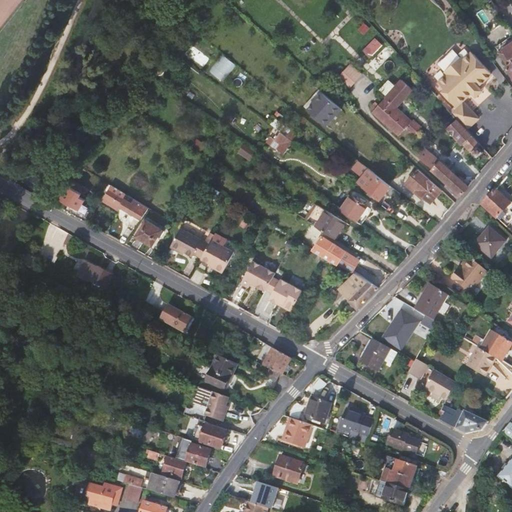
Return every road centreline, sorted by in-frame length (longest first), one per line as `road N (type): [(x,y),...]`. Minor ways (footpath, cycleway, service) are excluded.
road 1 (tertiary): [(0,187),(318,359)]
road 2 (secondary): [(511,150),(318,359)]
road 3 (secondary): [(318,359),(203,511)]
road 4 (tertiary): [(318,359),(477,449)]
